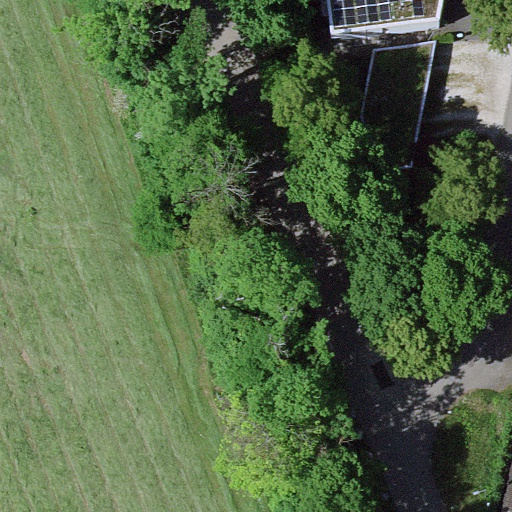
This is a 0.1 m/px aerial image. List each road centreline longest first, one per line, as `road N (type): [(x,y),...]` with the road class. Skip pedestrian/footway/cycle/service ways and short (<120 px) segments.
road 1 (primary): [(0,95),(242,136),(511,219)]
road 2 (residential): [(206,0),(388,432)]
road 3 (unclassified): [(511,226),(494,314),(467,366),(388,432)]
